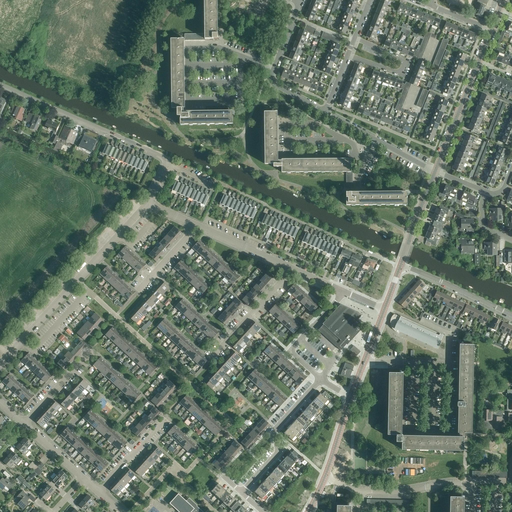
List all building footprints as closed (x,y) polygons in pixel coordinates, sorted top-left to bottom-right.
[(204,0),(204,34),(204,39),(205,39),(218,39),(218,30),(216,30),(215,0),(204,0)] [(312,0),(309,6),(317,9),(319,3),(312,0)] [(478,15),(477,16),(481,18),(483,15),(484,15),(486,9),(485,9),(486,6),(487,3),(488,0),(477,0),(477,3),(480,4),(475,14),(478,15)] [(349,2),(347,7),(354,10),(357,5),(349,2)] [(380,2),(377,8),(385,11),(387,5),(380,2)] [(397,11),(403,14),(406,6),(400,4),(397,11)] [(309,6),(307,12),(315,15),(317,9),(309,6)] [(403,14),(409,16),(412,9),(406,6),(403,14)] [(347,7),(345,13),(352,16),(354,10),(347,7)] [(377,8),(375,14),(383,17),(385,11),(377,8)] [(409,16),(415,18),(418,11),(412,9),(409,16)] [(415,18),(420,21),(423,13),(418,11),(415,18)] [(315,15),(307,12),(305,17),(312,20),(315,15)] [(345,13),(342,19),(350,22),(352,16),(345,13)] [(420,21),(426,23),(429,16),(423,13),(420,21)] [(375,14),(373,20),(380,23),(383,17),(375,14)] [(426,23),(432,25),(435,18),(429,16),(426,23)] [(435,18),(432,25),(438,28),(441,20),(435,18)] [(342,19),(340,25),(348,28),(350,22),(342,19)] [(373,20),(371,25),(378,28),(380,23),(373,20)] [(443,30),(449,32),(452,25),(446,22),(443,30)] [(511,36),(511,23),(511,22),(510,25),(507,23),(503,33),(511,36)] [(348,28),(340,25),(338,30),(345,33),(348,28)] [(371,25),(368,31),(376,34),(378,28),(371,25)] [(449,32),(455,34),(458,27),(452,25),(449,32)] [(455,34),(460,37),(463,29),(458,27),(455,34)] [(300,29),(298,35),(305,38),(308,32),(306,32),(304,31),(300,29)] [(460,37),(466,39),(469,32),(463,29),(460,37)] [(376,34),(368,31),(366,37),(373,40),(376,34)] [(469,32),(466,39),(472,41),(475,34),(469,32)] [(298,35),(296,41),(303,44),(305,38),(298,35)] [(384,45),(390,47),(393,40),(387,38),(384,45)] [(183,113),(182,39),(171,39),(172,108),(177,108),(177,116),(180,116),(180,125),(232,124),(232,112),(183,113)] [(390,47),(395,50),(399,43),(393,40),(390,47)] [(296,41),(293,47),(301,50),(303,44),(296,41)] [(333,42),(331,48),(338,51),(340,45),(338,45),(336,44),(333,43),(333,42)] [(395,50),(401,52),(404,45),(399,43),(395,50)] [(401,52),(407,55),(410,48),(404,45),(401,52)] [(293,47),(291,52),(298,55),(301,50),(293,47)] [(331,48),(328,54),(336,57),(338,51),(331,48)] [(413,56),(416,50),(410,48),(407,55),(412,58),(413,56)] [(496,61),(501,63),(505,54),(501,53),(502,50),(497,48),(493,57),(496,58),(496,61)] [(298,55),(291,52),(289,58),(296,61),(298,55)] [(459,52),(457,58),(464,61),(466,55),(459,52)] [(508,63),(511,64),(511,62),(511,54),(510,53),(508,56),(505,54),(501,63),(507,65),(508,63)] [(328,54),(326,60),(334,63),(336,57),(328,54)] [(457,58),(454,64),(462,67),(464,61),(457,58)] [(326,60),(324,66),(331,69),(334,63),(326,60)] [(416,66),(424,69),(426,63),(421,61),(419,60),(416,66)] [(355,64),(353,70),(360,73),(362,67),(355,64)] [(454,64),(452,70),(459,72),(462,67),(454,64)] [(331,69),(324,66),(321,71),(329,74),(331,69)] [(414,72),(421,75),(424,69),(416,66),(414,72)] [(281,77),(287,79),(290,71),(284,69),(281,77)] [(353,70),(350,76),(358,79),(360,73),(353,70)] [(452,70),(450,75),(457,78),(459,72),(452,70)] [(287,79),(293,81),(296,74),(290,71),(287,79)] [(371,78),(377,80),(379,73),(373,71),(371,78)] [(411,78),(419,81),(421,75),(414,72),(411,78)] [(377,80),(383,82),(385,75),(379,73),(377,80)] [(293,81),(299,83),(302,76),(296,74),(293,81)] [(489,84),(492,85),(496,77),(495,77),(496,76),(493,75),(493,76),(490,74),(485,86),(488,87),(489,84)] [(383,82),(388,85),(391,77),(385,75),(383,82)] [(450,75),(447,81),(455,84),(457,78),(450,75)] [(299,83),(304,86),(307,78),(302,76),(299,83)] [(350,76),(348,81),(356,84),(358,79),(350,76)] [(388,85),(394,87),(397,79),(391,77),(388,85)] [(495,86),(498,88),(502,79),(496,77),(492,85),(491,88),(493,89),(495,86)] [(304,86),(310,88),(313,81),(307,78),(304,86)] [(409,83),(411,84),(417,86),(419,81),(411,78),(409,83)] [(400,89),(402,83),(403,81),(397,79),(394,87),(400,89)] [(501,89),(504,90),(507,81),(502,79),(498,88),(497,91),(499,92),(501,89)] [(310,88),(316,90),(319,83),(313,81),(310,88)] [(348,81),(346,87),(353,90),(356,84),(348,81)] [(447,81),(445,87),(453,90),(455,84),(447,81)] [(506,91),(510,92),(511,87),(511,83),(507,81),(504,90),(503,93),(505,94),(506,91)] [(319,83),(316,90),(322,93),(325,85),(319,83)] [(346,87),(344,93),(351,96),(353,90),(346,87)] [(453,90),(445,87),(443,92),(443,93),(447,94),(450,95),(453,90)] [(344,93),(341,99),(349,102),(351,96),(344,93)] [(482,94),(480,100),(488,103),(490,100),(493,101),(494,98),(491,97),(482,94)] [(440,98),(438,104),(446,107),(448,101),(440,98)] [(349,102),(341,99),(339,104),(346,107),(349,102)] [(478,105),(477,106),(486,109),(487,106),(490,107),(491,104),(488,103),(480,100),(479,102),(478,102),(477,105),(478,105)] [(357,112),(363,114),(366,107),(360,104),(357,112)] [(438,104),(436,110),(443,113),(446,107),(438,104)] [(10,114),(13,115),(14,116),(16,117),(15,118),(22,121),(25,114),(22,113),(24,109),(23,109),(24,109),(15,105),(10,114)] [(477,106),(475,112),(483,115),(485,112),(488,113),(489,110),(486,109),(477,106)] [(363,114),(369,116),(372,109),(366,107),(363,114)] [(369,116),(375,119),(378,111),(372,109),(369,116)] [(436,110),(434,115),(441,118),(443,113),(436,110)] [(375,119),(380,121),(383,113),(378,111),(375,119)] [(346,172),(346,183),(353,183),(352,172),(351,172),(351,160),(276,161),(276,112),(264,112),(265,164),(273,164),(273,167),(282,167),(282,172),(346,172)] [(475,112),(473,118),(481,121),(482,117),(486,119),(486,116),(483,115),(475,112)] [(26,122),(32,125),(31,125),(32,125),(31,129),(36,131),(40,123),(39,122),(41,117),(36,114),(36,116),(30,113),(26,122)] [(380,121),(386,123),(389,116),(383,113),(380,121)] [(434,115),(431,121),(439,124),(441,118),(434,115)] [(386,123),(392,125),(395,118),(389,116),(386,123)] [(392,125),(397,128),(400,120),(395,118),(392,125)] [(473,118),(470,123),(479,127),(480,123),(483,124),(484,122),(481,121),(473,118)] [(51,142),(55,144),(58,137),(54,135),(55,133),(59,125),(48,120),(46,123),(45,125),(45,127),(48,129),(48,130),(49,130),(49,129),(52,130),(52,131),(54,131),(51,137),(53,138),(51,142)] [(397,128),(403,130),(406,123),(400,120),(397,128)] [(431,121),(429,127),(437,130),(439,124),(431,121)] [(406,123),(403,130),(409,132),(412,125),(406,123)] [(479,127),(470,123),(468,129),(476,133),(478,129),(481,130),(482,128),(479,127)] [(64,127),(63,129),(59,138),(74,144),(73,144),(75,140),(73,139),(76,132),(64,127)] [(429,127),(427,133),(434,136),(437,130),(429,127)] [(505,133),(503,136),(511,140),(511,138),(511,133),(505,131),(502,129),(501,132),(505,133)] [(434,136),(427,133),(424,139),(432,142),(434,136)] [(466,134),(464,140),(472,143),(474,140),(477,141),(478,139),(466,134)] [(511,140),(503,136),(500,135),(499,138),(502,139),(501,142),(509,146),(511,140)] [(80,136),(77,144),(80,146),(79,147),(83,149),(83,147),(88,149),(87,151),(91,153),(96,141),(91,139),(91,140),(89,139),(89,138),(84,136),(84,137),(80,136)] [(464,140),(462,146),(470,149),(471,146),(474,147),(475,144),(472,143),(464,140)] [(111,146),(107,144),(103,153),(107,155),(111,146)] [(495,148),(498,150),(497,153),(505,156),(507,150),(503,149),(504,147),(497,144),(495,148)] [(115,148),(111,146),(107,155),(111,157),(115,148)] [(462,146),(459,152),(468,155),(469,152),(472,153),(473,150),(470,149),(462,146)] [(119,150),(115,148),(111,157),(115,159),(119,150)] [(123,152),(119,150),(115,159),(119,160),(123,152)] [(127,153),(123,152),(119,160),(123,162),(127,153)] [(459,152),(457,158),(465,161),(467,157),(470,158),(471,156),(468,155),(459,152)] [(496,155),(494,159),(503,162),(505,156),(497,153),(494,152),(493,154),(496,155)] [(131,155),(127,153),(123,162),(127,164),(131,155)] [(135,157),(131,155),(127,164),(132,166),(135,157)] [(140,159),(135,157),(132,166),(136,168),(140,159)] [(457,158),(454,163),(463,167),(464,163),(467,164),(468,162),(465,161),(457,158)] [(493,161),(492,165),(500,168),(503,162),(494,159),(491,158),(490,160),(493,161)] [(144,161),(140,159),(136,168),(140,170),(144,161)] [(148,163),(144,161),(140,170),(144,172),(148,163)] [(466,168),(463,167),(454,163),(452,169),(461,173),(462,169),(465,170),(466,168)] [(491,167),(490,171),(498,174),(500,168),(492,165),(489,164),(488,166),(491,167)] [(489,173),(487,177),(496,180),(498,174),(490,171),(487,169),(486,172),(489,173)] [(496,180),(487,177),(484,175),(483,178),(486,179),(485,182),(493,186),(496,180)] [(180,183),(176,181),(172,190),(176,192),(180,183)] [(184,185),(180,183),(176,192),(180,194),(184,185)] [(188,187),(184,185),(180,194),(184,196),(188,187)] [(445,195),(448,196),(452,188),(446,185),(445,188),(442,186),(438,196),(444,198),(445,195)] [(193,189),(188,187),(184,196),(188,198),(193,189)] [(451,200),(456,203),(460,194),(457,192),(458,190),(452,188),(448,196),(452,198),(451,200)] [(197,191),(193,189),(188,198),(193,200),(197,191)] [(201,193),(197,191),(193,200),(197,202),(201,193)] [(355,194),(355,192),(352,192),(346,192),(346,198),(346,205),(407,205),(407,193),(355,194)] [(463,202),(466,203),(469,195),(463,192),(463,195),(460,194),(456,203),(461,205),(463,202)] [(205,195),(201,193),(197,202),(201,204),(205,195)] [(209,197),(205,195),(201,204),(205,205),(209,197)] [(228,197),(224,195),(220,204),(224,206),(228,197)] [(469,195),(466,203),(470,205),(468,207),(474,210),(477,200),(475,199),(475,197),(469,195)] [(232,199),(228,197),(224,206),(228,207),(232,199)] [(236,200),(232,199),(228,207),(232,209),(236,200)] [(240,202),(236,200),(232,209),(236,211),(240,202)] [(244,204),(240,202),(236,211),(240,213),(244,204)] [(248,206),(244,204),(240,213),(244,215),(248,206)] [(253,208),(248,206),(244,215),(248,217),(253,208)] [(437,208),(434,214),(443,217),(444,214),(447,215),(449,209),(440,206),(439,209),(437,208)] [(257,210),(253,208),(248,217),(253,219),(257,210)] [(489,209),(490,216),(493,216),(493,221),(502,221),(501,209),(489,209)] [(270,216),(266,214),(262,223),(266,225),(270,216)] [(434,221),(433,224),(442,227),(444,222),(441,221),(443,217),(434,214),(432,220),(434,221)] [(274,218),(270,216),(266,225),(270,227),(274,218)] [(278,220),(274,218),(270,227),(274,229),(278,220)] [(282,222),(278,220),(274,229),(278,230),(282,222)] [(461,220),(461,229),(467,229),(467,232),(473,232),(473,220),(461,220)] [(286,224),(282,222),(278,230),(282,232),(286,224)] [(290,225),(286,224),(282,232),(286,234),(290,225)] [(430,226),(427,232),(436,235),(437,231),(440,233),(442,227),(433,224),(432,226),(430,226)] [(294,227),(290,225),(286,234),(290,236),(294,227)] [(175,227),(171,231),(178,237),(182,233),(175,227)] [(299,229),(294,227),(290,236),(295,238),(299,229)] [(171,231),(167,235),(175,241),(178,237),(171,231)] [(436,235),(427,232),(425,238),(427,238),(426,241),(435,245),(437,240),(434,239),(436,235)] [(310,235),(306,233),(302,242),(306,243),(310,235)] [(167,235),(164,239),(171,245),(175,241),(167,235)] [(314,237),(310,235),(306,243),(310,245),(314,237)] [(318,238),(314,237),(310,245),(314,247),(318,238)] [(322,240),(318,238),(314,247),(318,249),(322,240)] [(164,239),(160,243),(167,249),(171,245),(164,239)] [(467,239),(456,239),(456,240),(457,248),(461,248),(462,254),(464,254),(466,254),(468,254),(469,254),(471,254),(472,254),(474,254),(474,251),(473,242),(468,242),(468,240),(468,239),(467,239)] [(193,248),(197,251),(203,244),(199,240),(193,248)] [(327,242),(322,240),(318,249),(322,251),(327,242)] [(331,244),(327,242),(322,251),(326,253),(331,244)] [(160,243),(156,247),(164,253),(167,249),(160,243)] [(485,243),(485,250),(488,250),(488,255),(497,255),(496,243),(485,243)] [(197,251),(201,255),(207,248),(203,244),(197,251)] [(335,246),(331,244),(326,253),(331,255),(335,246)] [(339,248),(335,246),(331,255),(335,257),(339,248)] [(118,254),(122,258),(129,250),(125,247),(118,254)] [(156,247),(153,251),(160,257),(164,253),(156,247)] [(201,255),(205,259),(211,251),(207,248),(201,255)] [(345,250),(343,249),(339,258),(341,258),(342,256),(345,257),(348,250),(346,249),(345,250)] [(122,258),(126,261),(133,254),(129,250),(122,258)] [(160,257),(153,251),(149,255),(156,262),(160,257)] [(205,259),(209,262),(215,255),(211,251),(205,259)] [(355,254),(353,253),(349,263),(353,265),(358,255),(356,254),(355,254)] [(126,261),(130,265),(137,258),(133,254),(126,261)] [(209,262),(213,266),(219,259),(215,255),(209,262)] [(360,256),(358,255),(353,265),(358,267),(362,257),(360,257),(360,256)] [(130,265),(134,269),(141,261),(137,258),(130,265)] [(372,260),(367,258),(364,265),(362,267),(365,269),(365,268),(367,269),(372,260)] [(213,266),(217,270),(223,262),(219,259),(213,266)] [(174,268),(178,272),(185,264),(181,260),(174,268)] [(372,260),(367,269),(369,270),(369,271),(372,272),(374,269),(373,269),(376,262),(372,260)] [(141,261),(134,269),(139,273),(145,265),(141,261)] [(217,270),(221,273),(227,266),(223,262),(217,270)] [(178,272),(182,275),(189,268),(185,264),(178,272)] [(221,273),(225,277),(231,270),(227,266),(221,273)] [(100,274),(104,278),(111,271),(106,267),(100,274)] [(182,275),(186,279),(193,272),(189,268),(182,275)] [(225,277),(229,281),(235,273),(231,270),(225,277)] [(104,278),(108,282),(115,274),(111,271),(104,278)] [(186,279),(190,283),(197,275),(193,272),(186,279)] [(268,272),(264,276),(272,283),(275,278),(268,272)] [(235,273),(229,281),(233,285),(240,277),(235,273)] [(108,282),(112,285),(119,278),(115,274),(108,282)] [(190,283),(194,286),(201,279),(197,275),(190,283)] [(264,276),(261,280),(268,287),(272,283),(264,276)] [(112,285),(116,289),(123,282),(119,278),(112,285)] [(194,286),(198,290),(205,283),(201,279),(194,286)] [(261,280),(257,284),(264,291),(268,287),(261,280)] [(419,280),(416,284),(422,289),(425,285),(419,280)] [(162,281),(158,285),(166,291),(170,287),(162,281)] [(116,289),(120,293),(127,285),(123,282),(116,289)] [(205,283),(198,290),(202,294),(209,286),(205,283)] [(299,287),(295,283),(288,291),(292,295),(299,287)] [(257,284),(253,288),(261,295),(264,291),(257,284)] [(416,284),(412,288),(418,293),(422,289),(416,284)] [(120,293),(124,296),(131,289),(127,285),(120,293)] [(158,285),(155,289),(162,295),(166,291),(158,285)] [(303,291),(299,287),(292,295),(296,298),(303,291)] [(253,288),(250,292),(257,299),(261,295),(253,288)] [(412,288),(409,291),(415,297),(418,293),(412,288)] [(131,289),(124,296),(128,300),(135,293),(131,289)] [(155,289),(151,293),(159,299),(162,295),(155,289)] [(307,295),(303,291),(296,298),(300,302),(307,295)] [(409,291),(405,295),(411,301),(415,297),(409,291)] [(250,292),(246,296),(253,303),(257,299),(250,292)] [(151,293),(148,297),(155,303),(159,299),(151,293)] [(440,301),(443,302),(446,295),(441,293),(437,302),(439,303),(440,301)] [(311,298),(307,295),(300,302),(304,306),(311,298)] [(405,295),(402,299),(408,304),(411,301),(405,295)] [(253,303),(246,296),(242,300),(250,307),(253,303)] [(148,297),(144,301),(151,307),(155,303),(148,297)] [(237,298),(233,302),(240,309),(244,305),(237,298)] [(315,302),(311,298),(304,306),(308,309),(315,302)] [(450,305),(452,306),(455,300),(451,298),(446,307),(448,308),(450,305)] [(175,307),(180,311),(186,303),(182,299),(175,307)] [(408,304),(402,299),(398,303),(404,308),(408,304)] [(144,301),(140,305),(148,311),(151,307),(144,301)] [(233,302),(229,306),(236,313),(240,309),(233,302)] [(319,306),(315,302),(308,309),(312,313),(319,306)] [(460,302),(455,311),(457,312),(459,309),(461,311),(464,304),(460,302)] [(180,311),(184,314),(190,307),(186,303),(180,311)] [(269,311),(273,315),(280,308),(276,304),(269,311)] [(140,305),(137,309),(144,315),(148,311),(140,305)] [(465,312),(468,314),(471,307),(466,305),(462,314),(464,315),(465,312)] [(229,306),(225,310),(233,317),(236,313),(229,306)] [(350,315),(340,306),(318,330),(341,351),(363,326),(355,319),(356,318),(351,313),(350,315)] [(184,314),(188,318),(194,311),(190,307),(184,314)] [(273,315),(277,319),(284,311),(280,308),(273,315)] [(137,309),(133,313),(140,319),(144,315),(137,309)] [(475,317),(477,318),(480,312),(476,309),(471,318),(473,319),(475,317)] [(225,310),(222,314),(229,321),(233,317),(225,310)] [(188,318),(192,321),(198,314),(194,311),(188,318)] [(277,319),(281,322),(288,315),(284,311),(277,319)] [(103,320),(95,313),(92,317),(99,324),(103,320)] [(140,319),(133,313),(129,317),(136,324),(140,319)] [(192,321),(196,325),(202,318),(198,314),(192,321)] [(229,321),(222,314),(218,319),(225,325),(229,321)] [(437,348),(438,347),(443,335),(397,314),(397,315),(400,316),(400,317),(394,315),(394,314),(392,317),(390,320),(390,324),(391,327),(393,330),(396,332),(398,328),(435,344),(434,347),(437,348)] [(485,314),(480,323),(482,324),(484,321),(486,322),(489,316),(485,314)] [(281,322),(285,326),(292,319),(288,315),(281,322)] [(99,324),(92,317),(88,321),(95,328),(99,324)] [(196,325),(200,329),(206,321),(202,318),(196,325)] [(487,330),(490,332),(492,329),(496,331),(501,321),(495,318),(492,324),(490,323),(487,330)] [(285,326),(289,330),(296,322),(292,319),(285,326)] [(157,327),(161,331),(168,323),(164,320),(157,327)] [(88,321),(84,325),(92,332),(95,328),(88,321)] [(200,329),(204,332),(210,325),(206,321),(200,329)] [(253,321),(249,325),(257,332),(261,328),(253,321)] [(296,322),(289,330),(293,334),(300,326),(296,322)] [(161,331),(165,334),(172,327),(168,323),(161,331)] [(506,332),(509,333),(511,326),(507,324),(503,333),(505,334),(506,332)] [(84,325),(81,329),(88,336),(92,332),(84,325)] [(204,332),(208,336),(214,329),(210,325),(204,332)] [(249,325),(246,329),(253,336),(257,332),(249,325)] [(112,327),(105,335),(110,339),(116,331),(112,327)] [(165,334),(169,338),(176,331),(172,327),(165,334)] [(81,329),(77,333),(84,340),(88,336),(81,329)] [(214,329),(208,336),(212,340),(218,333),(214,329)] [(246,329),(242,333),(249,340),(253,336),(246,329)] [(116,331),(110,339),(114,342),(120,335),(116,331)] [(169,338),(173,342),(180,334),(176,331),(169,338)] [(242,333),(238,337),(246,344),(249,340),(242,333)] [(66,344),(69,340),(62,334),(59,338),(66,344)] [(173,342),(177,345),(184,338),(180,334),(173,342)] [(120,335),(114,342),(118,346),(124,339),(120,335)] [(238,337),(235,341),(242,348),(246,344),(238,337)] [(177,345),(181,349),(188,342),(184,338),(177,345)] [(87,346),(80,339),(76,343),(83,350),(87,346)] [(124,339),(118,346),(122,350),(128,342),(124,339)] [(242,348),(235,341),(231,345),(238,352),(242,348)] [(128,342),(122,350),(126,353),(132,346),(128,342)] [(181,349),(185,353),(192,345),(188,342),(181,349)] [(80,354),(83,350),(76,343),(73,346),(72,347),(80,354)] [(264,352),(268,355),(275,348),(270,344),(264,352)] [(472,433),(470,433),(471,380),(472,345),(474,345),(461,344),(460,402),(457,402),(457,406),(460,406),(459,436),(459,438),(405,437),(405,430),(400,430),(401,373),(389,373),(390,373),(389,434),(387,434),(387,435),(396,435),(396,442),(402,442),(402,449),(402,448),(463,449),(463,451),(464,451),(464,433),(472,433)] [(76,358),(80,354),(72,347),(72,348),(70,345),(66,349),(69,351),(76,358)] [(185,353),(189,356),(196,349),(192,345),(185,353)] [(359,351),(352,345),(349,349),(355,356),(359,351)] [(132,346),(126,353),(130,357),(136,350),(132,346)] [(268,355),(272,359),(279,352),(275,348),(268,355)] [(189,356),(193,360),(200,353),(196,349),(189,356)] [(136,350),(130,357),(134,360),(140,353),(136,350)] [(76,358),(69,351),(65,355),(72,362),(76,358)] [(233,351),(229,355),(237,361),(240,357),(233,351)] [(272,359),(276,363),(283,355),(279,352),(272,359)] [(28,353),(21,361),(26,364),(32,357),(28,353)] [(140,353),(134,360),(138,364),(144,357),(140,353)] [(193,360),(197,364),(204,356),(200,353),(193,360)] [(69,366),(72,362),(65,355),(61,359),(69,366)] [(229,355),(226,359),(233,365),(237,361),(229,355)] [(276,363),(280,366),(287,359),(283,355),(276,363)] [(204,356),(197,364),(201,367),(208,360),(204,356)] [(32,357),(26,364),(30,368),(36,361),(32,357)] [(144,357),(138,364),(142,368),(148,360),(144,357)] [(100,358),(93,365),(98,369),(104,361),(100,358)] [(65,370),(69,366),(61,359),(58,364),(65,370)] [(226,359),(222,363),(229,369),(233,365),(226,359)] [(280,366),(284,370),(291,363),(287,359),(280,366)] [(148,360),(142,368),(146,371),(152,364),(148,360)] [(36,361),(30,368),(34,372),(40,364),(36,361)] [(104,361),(98,369),(102,372),(108,365),(104,361)] [(222,363),(218,367),(226,373),(229,369),(222,363)] [(284,370),(288,374),(295,366),(291,363),(284,370)] [(354,366),(345,363),(340,375),(349,379),(352,371),(353,371),(353,370),(354,366)] [(40,364),(34,372),(38,375),(44,368),(40,364)] [(152,364),(146,371),(150,375),(156,368),(152,364)] [(108,365),(102,372),(106,376),(112,369),(108,365)] [(288,374),(292,377),(299,370),(295,366),(288,374)] [(218,367),(215,371),(222,377),(226,373),(218,367)] [(44,368),(38,375),(42,379),(48,372),(44,368)] [(112,369),(106,376),(110,380),(116,372),(112,369)] [(248,377),(252,381),(259,374),(254,370),(248,377)] [(292,377),(296,381),(303,374),(299,370),(292,377)] [(215,371),(211,375),(218,381),(222,377),(215,371)] [(48,372),(42,379),(46,383),(53,376),(48,372)] [(116,372),(110,380),(114,383),(120,376),(116,372)] [(9,374),(2,382),(7,385),(13,378),(9,374)] [(252,381),(256,385),(262,377),(259,374),(252,381)] [(303,374),(296,381),(300,385),(307,377),(303,374)] [(218,381),(211,375),(207,379),(209,380),(205,384),(211,389),(218,381)] [(120,376),(114,383),(118,387),(124,380),(120,376)] [(256,385),(260,388),(267,381),(262,377),(256,385)] [(17,382),(13,378),(7,385),(11,389),(17,382)] [(82,378),(78,382),(85,389),(89,385),(82,378)] [(124,380),(118,387),(122,391),(128,383),(124,380)] [(170,381),(166,385),(173,391),(177,387),(170,381)] [(260,388),(264,392),(271,385),(267,381),(260,388)] [(17,382),(11,389),(15,393),(21,385),(17,382)] [(78,382),(74,386),(81,393),(85,389),(78,382)] [(128,383),(122,391),(126,394),(132,387),(128,383)] [(21,385),(15,393),(19,396),(25,389),(21,385)] [(169,395),(173,391),(166,385),(162,389),(169,395)] [(264,392),(268,396),(275,388),(271,385),(264,392)] [(74,386),(70,390),(78,397),(81,393),(74,386)] [(132,387),(126,394),(130,398),(136,391),(132,387)] [(275,388),(268,396),(272,399),(279,392),(275,388)] [(25,389),(19,396),(23,400),(29,393),(25,389)] [(158,393),(166,399),(169,395),(162,389),(158,393)] [(484,410),(483,429),(502,429),(502,421),(508,421),(511,421),(511,389),(511,390),(507,390),(507,394),(507,410),(484,410)] [(70,390),(67,394),(74,401),(78,397),(70,390)] [(136,391),(130,398),(134,402),(140,395),(136,391)] [(320,393),(316,397),(327,407),(331,403),(330,402),(333,398),(325,391),(322,394),(320,393)] [(282,396),(279,392),(272,399),(276,403),(282,396)] [(29,393),(23,400),(27,404),(33,397),(29,393)] [(158,393),(155,397),(162,403),(166,399),(158,393)] [(67,394),(63,398),(70,405),(74,401),(67,394)] [(180,403),(184,406),(190,399),(186,395),(180,403)] [(287,399),(282,396),(276,403),(280,407),(287,399)] [(155,397),(151,401),(158,408),(162,403),(155,397)] [(316,397),(313,401),(324,411),(327,407),(316,397)] [(63,398),(59,402),(67,409),(70,405),(63,398)] [(184,406),(188,410),(194,403),(190,399),(184,406)] [(54,400),(50,404),(57,411),(61,407),(54,400)] [(313,401),(309,405),(320,415),(324,411),(313,401)] [(188,410),(192,414),(198,406),(194,403),(188,410)] [(50,404),(46,408),(53,415),(57,411),(50,404)] [(309,405),(306,409),(316,419),(320,415),(309,405)] [(192,414),(196,417),(202,410),(198,406),(192,414)] [(154,407),(150,411),(157,418),(161,414),(154,407)] [(46,408),(42,412),(50,419),(53,415),(46,408)] [(306,409),(302,413),(313,423),(316,419),(306,409)] [(90,410),(84,417),(88,421),(95,414),(90,410)] [(196,417),(200,421),(206,414),(202,410),(196,417)] [(150,411),(147,415),(154,422),(157,418),(150,411)] [(42,412),(39,416),(46,423),(50,419),(42,412)] [(302,413),(298,417),(309,427),(313,423),(302,413)] [(95,414),(88,421),(92,425),(99,418),(95,414)] [(200,421),(204,425),(211,417),(206,414),(200,421)] [(147,415),(143,419),(150,426),(154,422),(147,415)] [(39,416),(35,421),(42,427),(46,423),(39,416)] [(204,425),(208,428),(215,421),(211,417),(204,425)] [(298,417),(295,421),(305,431),(309,427),(298,417)] [(99,418),(92,425),(96,429),(103,421),(99,418)] [(263,418),(260,423),(267,429),(271,425),(263,418)] [(143,419),(139,423),(146,430),(150,426),(143,419)] [(103,421),(96,429),(100,432),(107,425),(103,421)] [(208,428),(212,432),(218,425),(215,421),(208,428)] [(291,425),(302,435),(305,431),(295,421),(291,425)] [(139,423),(136,427),(143,434),(146,430),(139,423)] [(260,423),(256,427),(263,433),(267,429),(260,423)] [(107,425),(100,432),(104,436),(111,429),(107,425)] [(167,433),(172,437),(178,429),(174,425),(167,433)] [(218,425),(212,432),(216,436),(223,428),(218,425)] [(291,425),(287,429),(298,438),(302,435),(291,425)] [(67,427),(61,435),(65,438),(71,431),(67,427)] [(136,427),(132,431),(139,438),(143,434),(136,427)] [(256,427),(252,431),(260,437),(263,433),(256,427)] [(111,429),(104,436),(108,439),(115,432),(111,429)] [(172,437),(176,440),(182,433),(178,429),(172,437)] [(287,429),(284,433),(294,443),(298,438),(287,429)] [(71,431),(65,438),(69,442),(75,435),(71,431)] [(252,431),(249,435),(256,441),(260,437),(252,431)] [(115,432),(108,439),(112,443),(119,436),(115,432)] [(176,440),(180,444),(186,437),(182,433),(176,440)] [(75,435),(69,442),(73,446),(79,438),(75,435)] [(249,435),(245,439),(252,445),(256,441),(249,435)] [(119,436),(112,443),(116,447),(123,439),(119,436)] [(180,444),(184,448),(190,440),(186,437),(180,444)] [(25,438),(21,442),(27,449),(32,444),(25,438)] [(79,438),(73,446),(77,449),(83,442),(79,438)] [(123,439),(116,447),(120,451),(127,443),(123,439)] [(252,445),(245,439),(241,443),(248,449),(252,445)] [(184,448),(188,451),(194,444),(190,440),(184,448)] [(235,441),(232,445),(239,452),(243,447),(235,441)] [(27,449),(21,442),(20,443),(19,442),(16,445),(17,446),(16,447),(25,455),(30,451),(27,449)] [(83,442),(77,449),(81,453),(87,446),(83,442)] [(194,444),(188,451),(192,455),(199,448),(194,444)] [(232,445),(228,449),(235,456),(239,452),(232,445)] [(87,446),(81,453),(85,457),(91,449),(87,446)] [(156,446),(152,450),(159,456),(163,452),(156,446)] [(91,449),(85,457),(89,460),(95,453),(91,449)] [(228,449),(224,453),(232,460),(235,456),(228,449)] [(152,450),(148,454),(156,460),(159,456),(152,450)] [(8,456),(15,463),(17,465),(21,460),(19,458),(12,452),(8,456)] [(291,452),(287,456),(295,463),(299,459),(291,452)] [(95,453),(89,460),(93,464),(99,457),(95,453)] [(224,453),(221,457),(228,464),(232,460),(224,453)] [(148,454),(145,458),(152,464),(156,460),(148,454)] [(15,463),(8,456),(3,461),(10,467),(15,463)] [(287,456),(283,460),(291,467),(295,463),(287,456)] [(99,457),(93,464),(97,468),(103,460),(99,457)] [(217,461),(224,468),(228,464),(221,457),(217,461)] [(145,458),(141,462),(148,468),(152,464),(145,458)] [(103,460),(97,468),(101,472),(108,464),(103,460)] [(283,460),(280,464),(288,471),(291,467),(283,460)] [(217,461),(213,465),(220,472),(224,468),(217,461)] [(141,462),(137,466),(145,473),(148,468),(141,462)] [(280,464),(276,468),(284,475),(288,471),(280,464)] [(145,473),(137,466),(133,470),(141,477),(145,473)] [(128,468),(124,472),(131,479),(135,475),(128,468)] [(276,468),(272,472),(280,479),(284,475),(276,468)] [(61,470),(56,475),(63,481),(68,477),(61,470)] [(8,478),(10,476),(5,471),(3,473),(7,477),(5,480),(3,478),(0,480),(0,487),(2,490),(6,486),(10,490),(15,484),(8,478)] [(124,472),(120,476),(128,483),(131,479),(124,472)] [(272,472),(269,476),(277,483),(280,479),(272,472)] [(56,475),(52,480),(59,486),(63,481),(56,475)] [(120,476),(117,480),(124,487),(128,483),(120,476)] [(269,476),(265,480),(273,487),(277,483),(269,476)] [(117,480),(113,484),(120,491),(124,487),(117,480)] [(265,480),(261,483),(270,491),(273,487),(265,480)] [(25,481),(23,483),(30,489),(32,487),(25,481)] [(211,491),(215,495),(223,487),(218,483),(217,485),(215,483),(208,490),(210,492),(211,491)] [(261,483),(258,487),(266,495),(270,491),(261,483)] [(48,484),(44,489),(51,495),(55,491),(48,484)] [(120,491),(113,484),(109,488),(117,495),(120,491)] [(215,495),(219,499),(226,491),(223,487),(215,495)] [(266,495),(258,487),(254,492),(256,493),(254,496),(262,503),(268,497),(266,495)] [(44,489),(39,494),(46,500),(51,495),(44,489)] [(29,497),(22,491),(17,497),(21,500),(18,504),(23,509),(30,503),(27,501),(30,498),(34,502),(36,500),(31,495),(29,497)] [(219,499),(223,502),(230,494),(226,491),(219,499)] [(203,511),(200,509),(197,506),(197,505),(189,498),(186,501),(178,494),(170,503),(179,511),(203,511)] [(223,502),(227,506),(234,498),(230,494),(223,502)] [(88,495),(83,500),(90,506),(95,501),(88,495)] [(462,511),(462,497),(450,496),(450,497),(451,497),(450,511),(462,511)] [(227,506),(231,509),(238,501),(234,498),(227,506)] [(90,506),(83,500),(79,505),(86,511),(90,506)] [(231,509),(233,511),(235,511),(242,505),(238,501),(231,509)]
